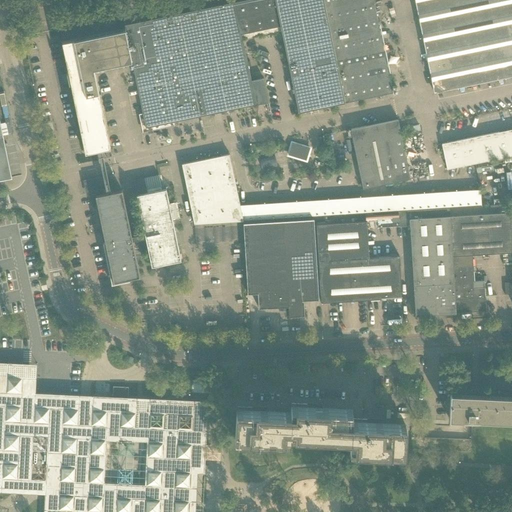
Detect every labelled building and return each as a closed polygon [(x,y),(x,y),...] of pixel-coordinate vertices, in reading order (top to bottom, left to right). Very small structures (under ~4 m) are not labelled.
[(244,0),(124,25),(125,28),(131,61),(145,128),(269,102),(263,78),(251,81),(242,34),(280,26),(274,0),(244,0)] [(274,0),(280,26),(296,99),(298,112),(393,92),(373,0),(274,0)] [(511,0),(414,0),(434,92),(511,75),(511,0)] [(125,28),(64,41),(62,41),(85,153),(96,150),(98,150),(102,149),(110,147),(108,138),(93,69),(131,61),(125,28)] [(398,119),(350,129),(362,188),(411,178),(398,119)] [(0,179),(12,177),(0,121),(0,179)] [(511,129),(442,144),(447,169),(511,155),(511,129)] [(292,142),(288,155),(306,161),(310,148),(292,142)] [(241,207),(240,205),(230,154),(182,164),(194,225),(239,221),(241,221),(242,221),(241,207)] [(274,157),(259,158),(260,168),(275,166),(274,157)] [(158,175),(134,180),(137,195),(145,234),(146,238),(152,266),(156,265),(162,264),(181,260),(181,259),(166,189),(161,189),(158,175)] [(100,180),(88,183),(90,191),(94,190),(96,190),(102,189),(101,185),(100,180)] [(122,190),(95,195),(99,212),(97,212),(103,243),(105,250),(106,249),(113,282),(140,277),(133,241),(146,238),(145,234),(132,236),(122,190)] [(479,190),(408,195),(409,210),(449,207),(480,206),(479,190)] [(363,198),(357,199),(358,213),(398,211),(409,210),(408,195),(363,198)] [(249,206),(241,207),(242,221),(281,219),(358,213),(357,199),(279,204),(279,206),(249,208),(249,206)] [(398,212),(377,213),(377,227),(410,225),(409,218),(450,216),(449,207),(409,210),(398,211),(398,212)] [(511,244),(510,212),(451,215),(457,313),(487,311),(485,287),(485,280),(475,281),(473,254),(511,251),(511,244)] [(457,313),(451,215),(409,218),(415,315),(457,313)] [(243,223),(247,284),(247,294),(257,293),(258,308),(288,306),(289,316),(305,315),(304,300),(319,299),(314,219),(243,223)] [(402,296),(399,255),(369,257),(367,221),(316,224),(321,301),(402,296)] [(11,305),(0,305),(0,314),(12,314),(11,305)] [(0,375),(0,490),(32,492),(32,486),(36,486),(46,486),(45,499),(44,511),(190,511),(192,466),(199,466),(199,463),(201,430),(135,427),(136,402),(133,402),(133,401),(132,401),(132,402),(127,402),(128,398),(128,396),(128,387),(113,387),(113,392),(112,397),(95,397),(91,396),(80,396),(79,396),(39,394),(34,394),(34,377),(0,375)] [(192,393),(214,394),(214,386),(214,381),(192,380),(192,393)] [(219,386),(218,394),(226,395),(227,387),(219,386)] [(450,393),(449,419),(450,419),(472,420),(473,420),(511,422),(511,399),(489,398),(478,398),(478,395),(451,393),(450,393)] [(351,436),(351,438),(350,448),(405,451),(406,426),(382,425),(382,420),(352,419),(352,411),(322,410),(322,405),(291,403),(291,414),(267,413),(267,408),(237,406),(235,437),(289,439),(290,433),(351,436)]
